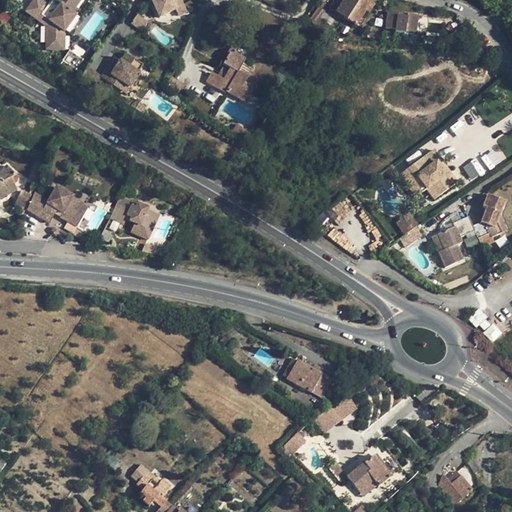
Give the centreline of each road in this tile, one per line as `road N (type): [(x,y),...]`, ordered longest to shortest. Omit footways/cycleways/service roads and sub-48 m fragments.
road 1 (secondary): [(0,69),(365,287)]
road 2 (tertiary): [(366,338),(175,282),(90,271)]
